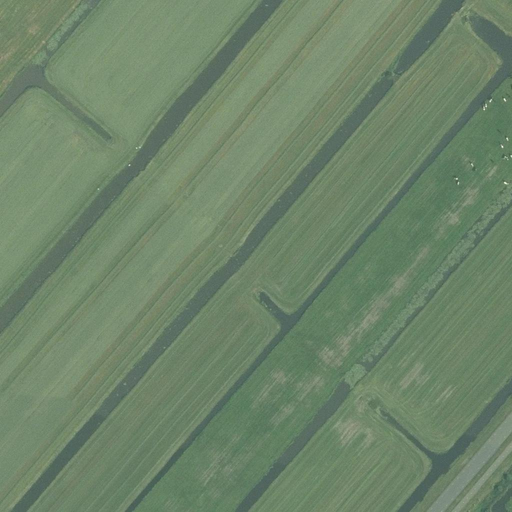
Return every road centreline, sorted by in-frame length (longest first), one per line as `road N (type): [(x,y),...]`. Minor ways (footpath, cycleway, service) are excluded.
road 1 (track): [(434,0),(2,511)]
road 2 (track): [(248,0),(0,293)]
